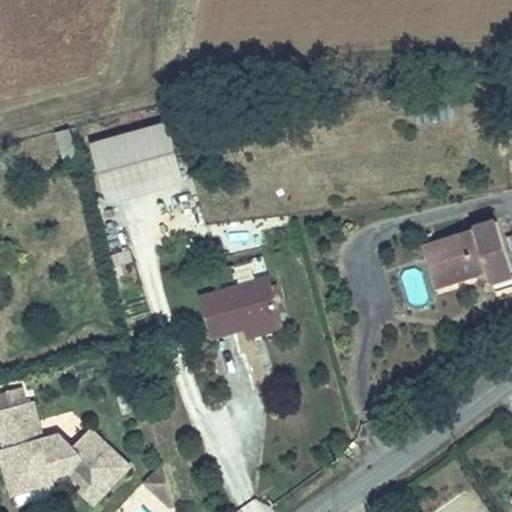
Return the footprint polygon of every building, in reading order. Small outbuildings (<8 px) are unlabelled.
[(511,88),(502,89),(505,120),(511,119),(511,88)] [(174,185),(158,128),(85,147),(101,205),(174,185)] [(55,136),(65,163),(78,158),(68,131),(55,136)] [(444,264),(426,270),(437,298),(480,282),(490,305),(511,296),(511,290),(490,228),(438,246),(444,264)] [(421,252),(426,270),(444,264),(438,246),(421,252)] [(400,271),(408,309),(428,305),(420,267),(400,271)] [(255,283),(216,295),(228,335),(236,332),(269,323),(255,283)] [(228,335),(216,295),(191,302),(204,342),(228,335)] [(273,337),(269,323),(236,332),(241,347),(273,337)] [(15,495),(34,488),(28,472),(38,467),(42,475),(66,467),(83,479),(78,488),(94,500),(125,457),(85,428),(72,445),(54,432),(38,438),(26,402),(0,409),(0,432),(6,450),(0,452),(15,495)] [(28,472),(34,488),(64,479),(78,488),(83,479),(66,467),(42,475),(38,467),(28,472)] [(176,511),(164,468),(142,475),(152,511),(176,511)]
